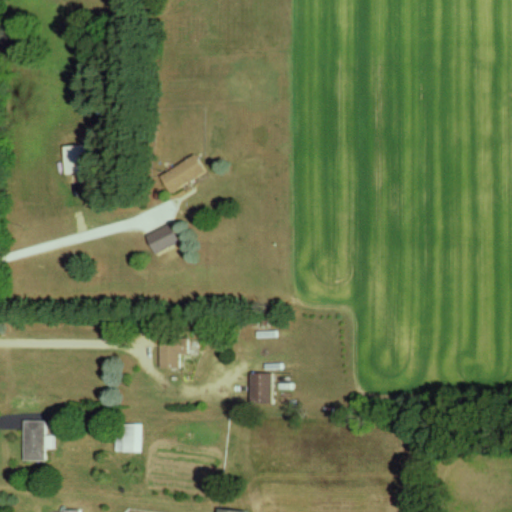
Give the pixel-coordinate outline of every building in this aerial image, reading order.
[(96,171),(95,144),(66,145),(67,173),(96,171)] [(173,193),(207,171),(196,154),(162,176),(173,193)] [(180,242),(172,223),(148,235),(157,253),(180,242)] [(162,367),(181,367),(181,354),(190,354),(190,338),(162,338),(162,367)] [(274,372),(252,372),(252,403),(274,403),(274,372)] [(47,460),(47,447),(55,447),(55,435),(47,435),(47,420),(26,419),(25,460),(47,460)] [(117,451),(143,451),(144,423),(125,423),(125,433),(117,433),(117,451)]
